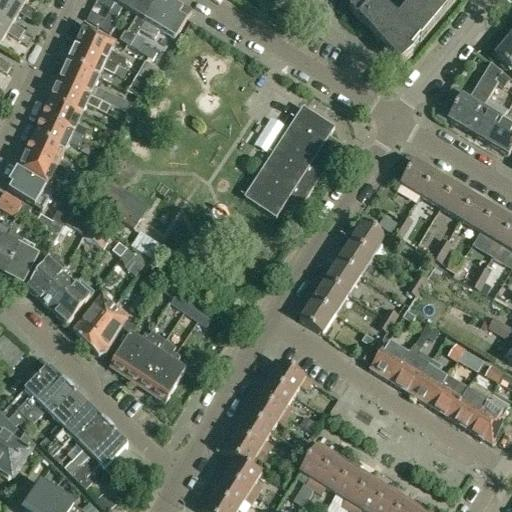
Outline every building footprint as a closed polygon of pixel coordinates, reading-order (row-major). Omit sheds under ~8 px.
[(12,26),(18,16),(31,24),(37,14),(24,6),(21,10),(3,0),(0,0),(0,24),(9,30),(12,26)] [(3,0),(21,10),(24,6),(26,0),(37,0),(43,3),(44,0),(3,0)] [(96,0),(95,4),(109,12),(110,13),(114,6),(117,0),(96,0)] [(113,26),(122,11),(129,15),(137,0),(117,0),(114,6),(110,13),(109,12),(104,22),(105,22),(99,31),(110,37),(115,28),(113,26)] [(124,33),(119,43),(129,48),(138,33),(143,24),(157,0),(137,0),(129,15),(135,19),(126,35),(124,33)] [(175,43),(187,22),(191,15),(166,0),(157,0),(143,24),(138,33),(129,48),(130,49),(139,33),(154,42),(159,33),(175,43)] [(357,0),(348,11),(378,44),(399,68),(412,56),(409,53),(419,43),(420,43),(456,0),(405,0),(391,18),(369,0),(357,0)] [(91,14),(86,24),(99,31),(105,22),(104,22),(91,14)] [(0,46),(6,36),(19,43),(24,34),(12,26),(9,30),(0,24),(0,46)] [(111,54),(115,45),(85,27),(75,48),(118,68),(118,69),(124,72),(129,62),(111,54)] [(511,74),(511,42),(509,40),(494,59),(511,74)] [(152,63),(157,55),(142,46),(138,54),(152,63)] [(98,80),(102,72),(114,78),(118,69),(118,68),(75,48),(67,66),(98,80)] [(0,73),(6,77),(12,68),(0,60),(0,73)] [(137,78),(150,84),(158,71),(145,63),(137,78)] [(98,82),(98,80),(67,66),(58,84),(101,104),(102,104),(117,112),(127,117),(133,106),(107,95),(110,87),(98,82)] [(477,95),(471,105),(461,99),(447,122),(468,135),(482,111),(478,109),(493,84),(494,85),(500,74),(490,66),(474,93),(477,95)] [(137,78),(136,79),(129,74),(119,91),(139,103),(150,84),(137,78)] [(509,82),(500,74),(494,85),(501,92),(509,82)] [(80,117),(85,108),(97,113),(101,104),(58,84),(50,103),(80,117)] [(76,128),(79,119),(80,117),(50,103),(41,122),(83,143),(88,133),(76,128)] [(341,147),(329,139),(335,131),(302,110),(244,201),(276,221),(281,213),(293,221),(341,147)] [(501,123),(482,111),(468,135),(487,147),(501,123)] [(112,123),(121,127),(122,128),(127,117),(117,112),(112,123)] [(62,155),(67,146),(79,152),(83,143),(41,122),(32,140),(62,155)] [(508,159),(511,151),(511,129),(501,123),(487,147),(508,159)] [(116,136),(106,130),(96,149),(106,154),(116,136)] [(59,163),(62,155),(32,140),(25,156),(68,178),(72,168),(59,163)] [(64,186),(68,178),(25,156),(16,176),(45,191),(51,194),(52,193),(46,189),(50,181),(64,186)] [(400,188),(421,201),(436,178),(414,164),(400,188)] [(87,186),(87,185),(90,178),(83,174),(79,182),(87,186)] [(40,212),(51,194),(45,191),(16,176),(10,187),(13,189),(9,196),(40,212)] [(421,201),(441,212),(455,190),(436,178),(421,201)] [(99,211),(132,232),(133,233),(149,208),(115,186),(99,211)] [(76,210),(86,192),(78,187),(68,204),(68,205),(76,210)] [(441,212),(460,224),(474,201),(455,190),(441,212)] [(0,204),(0,212),(15,221),(22,207),(4,197),(0,204)] [(494,213),(474,201),(460,224),(480,236),(494,213)] [(72,217),(76,210),(68,205),(68,204),(64,202),(51,223),(40,217),(40,218),(63,232),(66,225),(67,226),(72,217)] [(30,212),(23,208),(17,217),(24,222),(30,212)] [(480,236),(499,247),(511,226),(511,223),(494,213),(480,236)] [(80,222),(72,217),(67,226),(75,230),(80,222)] [(48,247),(53,249),(63,232),(40,218),(35,226),(49,235),(48,247)] [(402,218),(396,227),(407,234),(413,225),(402,218)] [(362,225),(349,246),(372,260),(385,240),(362,225)] [(0,241),(0,275),(3,277),(19,250),(23,243),(22,243),(19,249),(11,245),(19,230),(10,226),(7,231),(1,239),(0,241)] [(511,226),(499,247),(511,255),(511,226)] [(103,253),(110,240),(89,227),(81,240),(103,253)] [(390,236),(401,243),(407,234),(396,227),(390,236)] [(3,277),(23,288),(38,260),(31,256),(34,249),(23,243),(19,250),(3,277)] [(442,243),(436,252),(446,258),(451,249),(442,243)] [(128,252),(119,245),(112,253),(121,260),(128,252)] [(349,246),(337,265),(359,279),(372,260),(349,246)] [(121,260),(119,262),(126,267),(134,257),(128,252),(121,260)] [(430,261),(440,267),(446,258),(436,252),(430,261)] [(134,257),(126,267),(137,276),(146,265),(135,256),(134,257)] [(50,258),(27,292),(39,303),(62,276),(65,271),(50,258)] [(446,272),(456,277),(460,268),(451,263),(446,272)] [(337,265),(324,284),(347,299),(359,279),(337,265)] [(479,270),(474,280),(484,286),(489,276),(479,270)] [(39,303),(53,316),(76,288),(65,279),(69,274),(65,271),(62,276),(39,303)] [(140,297),(151,304),(159,291),(160,292),(163,286),(167,279),(155,272),(140,297)] [(464,287),(439,273),(428,292),(436,297),(441,287),(458,296),(464,287)] [(422,292),(428,283),(417,276),(411,285),(422,292)] [(178,295),(182,289),(182,288),(167,279),(163,286),(160,292),(173,301),(177,294),(178,295)] [(474,280),(469,289),(479,295),(484,286),(474,280)] [(53,316),(67,329),(93,296),(79,283),(76,288),(53,316)] [(324,284),(312,303),(335,318),(347,299),(324,284)] [(416,301),(422,292),(411,285),(405,294),(416,301)] [(170,307),(183,316),(191,303),(178,295),(177,294),(173,301),(170,307)] [(102,297),(73,334),(86,347),(114,309),(102,297)] [(204,312),(191,303),(183,316),(196,324),(204,312)] [(299,324),(322,338),(335,318),(312,303),(299,324)] [(127,321),(114,309),(86,347),(98,359),(106,357),(127,321)] [(213,318),(204,312),(196,324),(206,331),(213,318)] [(398,319),(397,318),(388,312),(382,321),(393,328),(398,319)] [(402,321),(422,334),(423,334),(427,327),(423,324),(424,323),(415,318),(414,319),(406,314),(402,321)] [(387,337),(393,328),(382,321),(376,331),(387,337)] [(496,338),(503,327),(494,321),(487,332),(496,338)] [(439,334),(427,327),(423,334),(422,334),(420,338),(433,345),(439,334)] [(511,332),(503,327),(496,338),(505,343),(511,333),(511,332)] [(122,379),(137,388),(165,343),(151,334),(148,339),(122,379)] [(109,371),(122,379),(148,339),(145,336),(140,344),(130,338),(109,371)] [(362,343),(361,344),(365,347),(366,347),(366,346),(376,352),(379,346),(365,338),(362,343)] [(4,340),(0,343),(0,362),(10,371),(22,356),(4,340)] [(137,388),(151,397),(176,357),(173,355),(176,350),(165,343),(137,388)] [(368,367),(368,366),(376,352),(366,346),(366,347),(365,347),(357,361),(368,367)] [(386,346),(372,369),(369,373),(391,386),(412,352),(412,351),(407,359),(386,346)] [(465,354),(456,349),(449,360),(457,365),(459,362),(460,362),(465,354)] [(432,364),(419,356),(412,352),(391,386),(410,398),(432,364)] [(473,360),(465,354),(460,362),(468,367),(473,360)] [(180,359),(176,357),(151,397),(165,406),(185,374),(174,367),(180,359)] [(275,363),(263,382),(292,400),(298,390),(305,394),(311,385),(275,363)] [(410,398),(430,410),(446,383),(436,377),(441,369),(432,364),(410,398)] [(490,369),(490,370),(485,379),(499,388),(505,378),(490,369)] [(17,414),(8,422),(16,430),(18,427),(60,384),(46,371),(24,394),(31,400),(17,414)] [(511,382),(505,378),(499,388),(511,395),(511,382)] [(263,382),(252,400),(288,422),(288,421),(292,424),(297,416),(286,409),(292,400),(263,382)] [(430,410),(450,423),(473,386),(473,385),(466,396),(446,383),(430,410)] [(45,414),(51,420),(73,397),(63,387),(60,384),(18,427),(24,433),(30,427),(31,428),(45,414)] [(450,423),(469,435),(486,408),(492,398),(473,386),(450,423)] [(50,437),(55,442),(86,410),(77,401),(73,397),(51,420),(59,428),(50,437)] [(469,435),(491,449),(504,419),(503,418),(508,410),(491,399),(493,398),(492,398),(486,408),(469,435)] [(252,400),(241,417),(270,435),(276,426),(283,430),(288,422),(252,400)] [(45,453),(53,461),(59,455),(58,455),(72,440),(78,446),(100,423),(86,410),(55,442),(50,447),(45,453)] [(17,431),(16,430),(8,422),(1,415),(0,416),(0,431),(12,439),(17,431)] [(241,417),(230,435),(266,457),(271,449),(264,445),(270,435),(241,417)] [(300,429),(310,435),(315,426),(305,420),(300,429)] [(70,466),(64,473),(71,480),(113,436),(103,426),(100,423),(78,446),(85,453),(71,467),(70,466)] [(218,454),(229,461),(230,460),(248,472),(248,470),(254,461),(261,465),(266,457),(230,435),(218,454)] [(92,487),(85,481),(99,467),(104,473),(114,481),(132,460),(124,452),(127,449),(113,436),(114,436),(113,436),(71,480),(85,494),(92,487)] [(0,476),(12,485),(35,449),(24,438),(16,450),(0,439),(0,476)] [(303,441),(296,452),(305,457),(311,447),(303,441)] [(39,448),(45,453),(50,447),(45,442),(39,448)] [(317,446),(299,475),(295,482),(302,487),(292,505),(302,511),(314,493),(336,457),(317,446)] [(326,492),(335,498),(354,468),(336,457),(314,493),(321,498),(326,492)] [(229,461),(218,478),(254,501),(260,492),(253,488),(260,477),(248,470),(248,472),(230,460),(229,461)] [(341,510),(343,511),(351,511),(371,479),(354,468),(335,498),(345,504),(341,510)] [(218,478),(208,495),(234,511),(238,511),(243,504),(250,508),(254,501),(218,478)] [(375,511),(389,490),(371,479),(351,511),(375,511)] [(23,511),(71,511),(73,510),(39,488),(23,511)] [(117,498),(121,493),(115,489),(111,495),(117,498)] [(400,511),(407,501),(389,490),(375,511),(400,511)] [(197,511),(234,511),(208,495),(197,511)] [(423,511),(407,501),(400,511),(423,511)]
